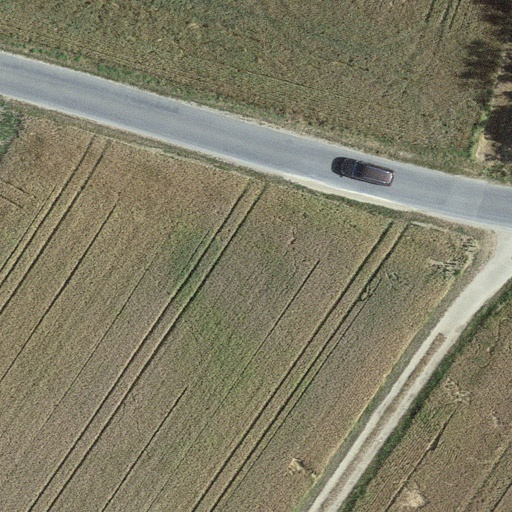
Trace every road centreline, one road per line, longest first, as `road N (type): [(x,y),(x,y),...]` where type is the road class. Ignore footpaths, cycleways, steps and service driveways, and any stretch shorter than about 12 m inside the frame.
road 1 (unclassified): [(511,206),(357,173),(0,74)]
road 2 (track): [(511,252),(474,294),(325,511)]
